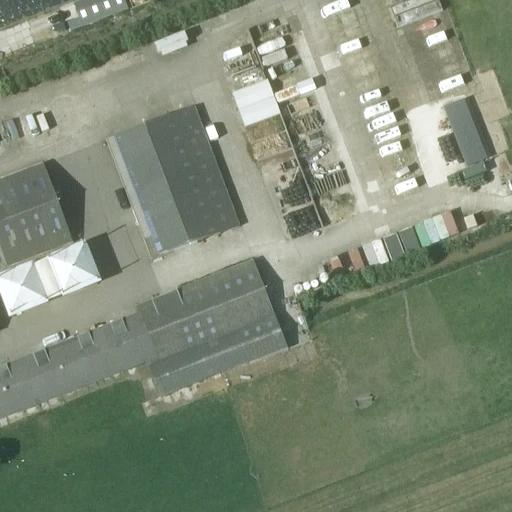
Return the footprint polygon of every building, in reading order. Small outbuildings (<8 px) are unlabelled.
[(83,29),(129,11),(124,0),(110,0),(77,13),(79,19),(67,24),(71,32),(83,28),(83,29)] [(483,161),(460,102),(445,108),(467,167),(483,161)] [(152,260),(240,227),(195,109),(108,142),(152,260)] [(0,271),(72,244),(42,166),(0,182),(0,271)] [(101,284),(95,268),(86,245),(47,261),(48,264),(36,269),(35,265),(0,279),(0,291),(10,319),(49,305),(48,301),(61,295),(62,299),(101,284)] [(161,398),(287,349),(253,262),(135,308),(138,316),(0,369),(0,419),(147,362),(161,398)]
